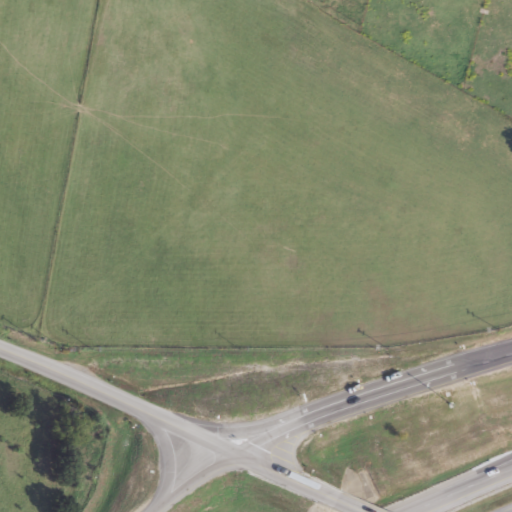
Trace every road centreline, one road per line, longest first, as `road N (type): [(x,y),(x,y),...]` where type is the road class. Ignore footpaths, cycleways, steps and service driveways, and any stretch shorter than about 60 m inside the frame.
road 1 (secondary): [(511,354),(332,411),(233,458)]
road 2 (tertiary): [(233,458),(0,348)]
road 3 (secondary): [(332,411),(237,433),(150,414)]
